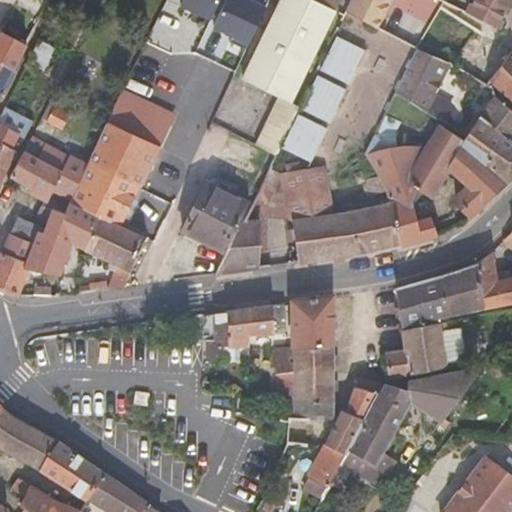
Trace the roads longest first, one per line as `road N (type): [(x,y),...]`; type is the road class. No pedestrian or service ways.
road 1 (secondary): [(511,199),(445,258),(358,278),(1,326)]
road 2 (secondary): [(0,366),(61,420),(205,511)]
